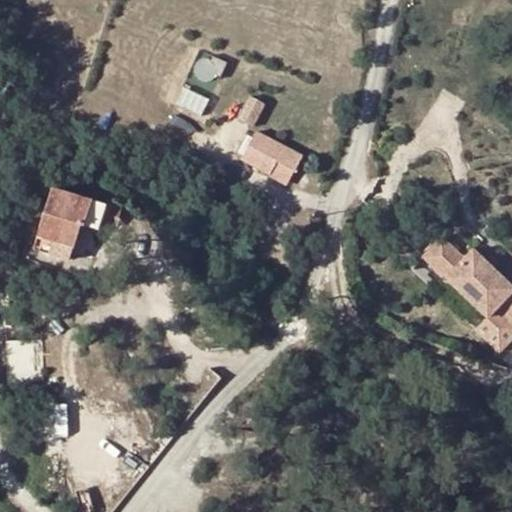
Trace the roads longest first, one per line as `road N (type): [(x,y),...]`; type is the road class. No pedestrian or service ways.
road 1 (residential): [(130,511),(184,435),(256,356),(299,332),(355,156),(374,0)]
road 2 (track): [(299,332),(435,381),(511,465)]
